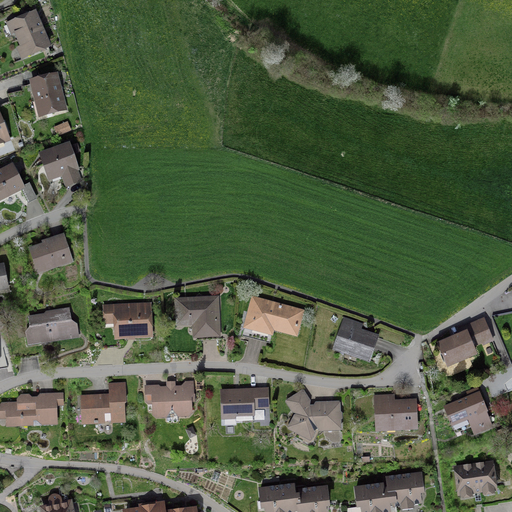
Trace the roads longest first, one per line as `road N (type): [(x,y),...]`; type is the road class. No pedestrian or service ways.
road 1 (residential): [(0,387),(51,373),(224,366),(356,384),(414,367)]
road 2 (residential): [(0,458),(151,475),(224,511)]
